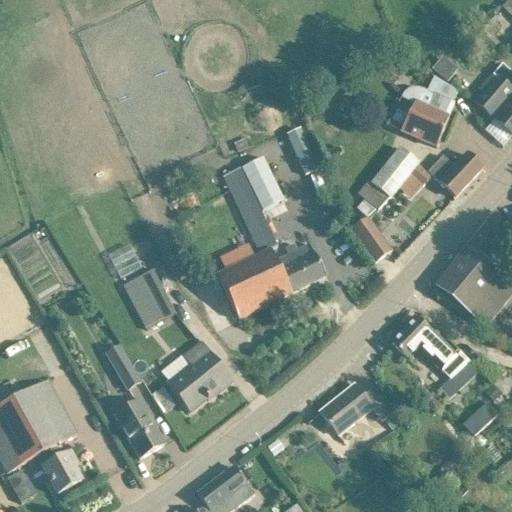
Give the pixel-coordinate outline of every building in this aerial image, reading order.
[(511,1),(503,10),(511,18),(511,1)] [(458,76),(439,62),(426,73),(451,89),(458,76)] [(498,126),(511,138),(511,94),(509,92),(511,88),(511,76),(503,69),(501,67),(492,78),(479,93),(482,96),(474,105),(491,120),(498,126)] [(453,107),(426,94),(422,92),(417,90),(412,90),(407,92),(403,96),(401,100),(414,107),(400,135),(436,151),(449,121),(448,121),(453,107)] [(230,162),(256,155),(251,136),(225,143),(230,162)] [(276,145),(238,162),(272,236),(293,226),(279,195),(296,188),(276,145)] [(418,167),(402,155),(399,151),(371,186),(389,201),(395,194),(396,195),(409,178),(417,169),(418,167)] [(455,201),(482,173),(466,158),(455,171),(442,159),(428,175),(455,201)] [(422,189),(430,180),(417,169),(409,178),(422,189)] [(239,171),(221,180),(260,258),(215,278),(238,323),(325,280),(308,248),(297,253),(295,247),(286,252),(288,258),(276,263),(270,253),(278,250),(239,171)] [(389,201),(371,186),(369,184),(358,198),(363,201),(378,214),(389,201)] [(367,222),(351,234),(375,266),(391,255),(367,222)] [(505,236),(502,234),(488,223),(435,290),(484,331),(511,296),(511,288),(488,269),(497,260),(491,256),(505,236)] [(175,318),(152,273),(122,288),(146,333),(175,318)] [(416,321),(391,347),(406,361),(415,351),(448,382),(438,392),(450,404),(480,373),(460,355),(457,358),(432,334),(431,335),(416,321)] [(161,375),(168,385),(166,387),(167,389),(179,404),(183,401),(193,413),(206,402),(207,403),(211,400),(210,399),(217,394),(218,396),(232,385),(221,371),(222,371),(209,355),(202,345),(183,360),(182,359),(161,375)] [(127,392),(139,385),(119,350),(107,357),(127,392)] [(77,439),(67,421),(46,384),(0,409),(0,464),(7,477),(38,460),(44,471),(42,471),(57,498),(81,485),(73,471),(77,469),(70,456),(65,459),(59,448),(77,439)] [(493,386),(485,395),(494,404),(503,396),(493,386)] [(395,415),(387,405),(375,389),(362,399),(353,389),(319,416),(338,439),(371,412),(381,425),(395,415)] [(149,419),(140,404),(114,419),(139,463),(163,448),(154,432),(152,433),(146,421),(149,419)] [(489,405),(464,429),(475,440),(500,417),(489,405)] [(246,487),(233,470),(197,497),(208,511),(207,511),(234,511),(253,497),(246,487)] [(29,486),(23,474),(7,483),(14,495),(29,486)]
